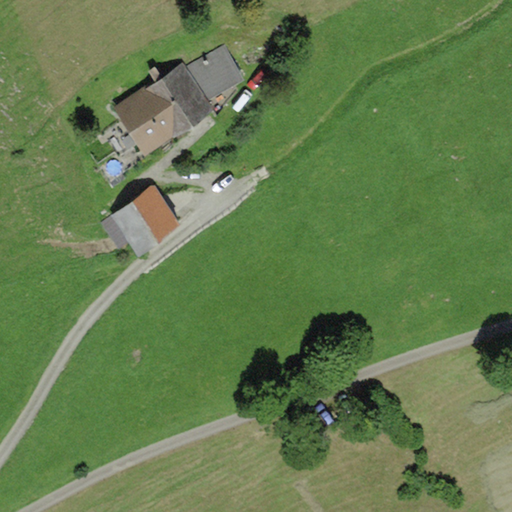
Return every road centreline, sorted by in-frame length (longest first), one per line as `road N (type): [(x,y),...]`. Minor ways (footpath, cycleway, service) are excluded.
road 1 (track): [(30,511),(403,355),(511,322)]
road 2 (track): [(183,243),(100,304),(0,441)]
